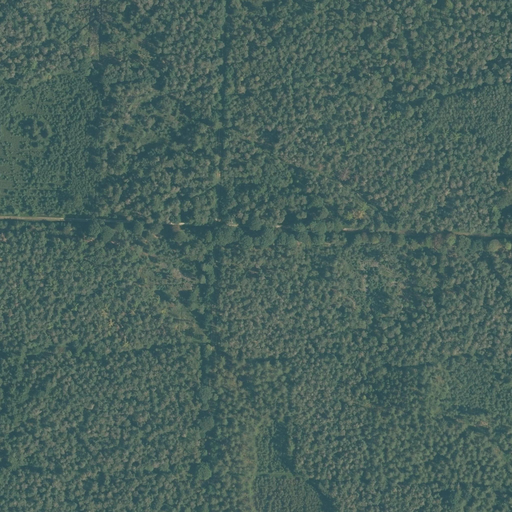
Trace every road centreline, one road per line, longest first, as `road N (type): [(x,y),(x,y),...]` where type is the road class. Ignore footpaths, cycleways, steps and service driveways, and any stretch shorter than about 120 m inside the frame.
road 1 (track): [(511,370),(483,355),(396,366),(330,352),(242,357),(199,342),(0,354)]
road 2 (track): [(511,236),(0,216)]
road 3 (track): [(0,461),(511,478)]
